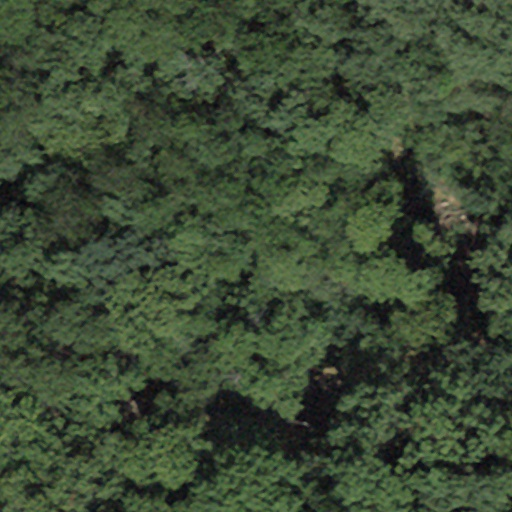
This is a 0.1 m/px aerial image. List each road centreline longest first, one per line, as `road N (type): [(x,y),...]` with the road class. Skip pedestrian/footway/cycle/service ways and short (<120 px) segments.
road 1 (track): [(480,381),(252,298),(194,259),(161,218),(110,0)]
road 2 (unclassified): [(511,382),(120,417),(67,410),(0,383)]
